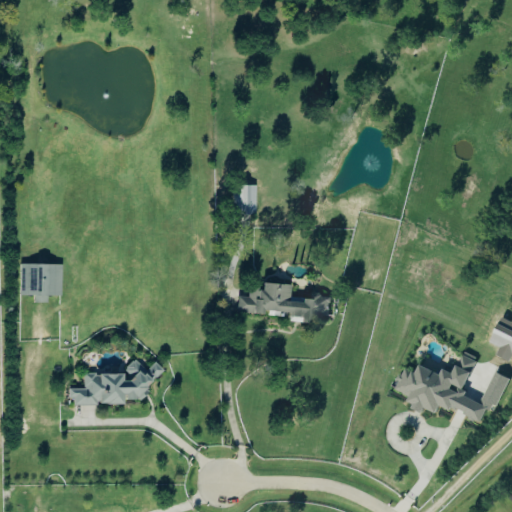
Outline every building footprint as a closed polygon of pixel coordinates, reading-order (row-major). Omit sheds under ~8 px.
[(257,215),(257,186),(235,186),(235,215),(257,215)] [(62,266),(21,265),(21,296),(35,296),(35,302),(47,302),(47,297),(62,297),(62,266)] [(238,314),(263,314),(263,312),(289,313),(289,322),(313,322),(313,316),(331,316),(331,296),(314,295),(313,300),(291,300),(291,286),(263,285),(263,291),(249,291),(249,298),(238,297),(238,314)] [(482,422),(506,387),(508,377),(500,371),(480,399),(467,397),(475,359),(466,353),(454,370),(446,368),(444,370),(421,365),(418,370),(407,368),(399,380),(397,386),(395,389),(426,410),(427,408),(438,411),(442,405),(463,410),(482,422)] [(84,373),(84,388),(69,388),(69,396),(77,405),(96,405),(97,404),(123,403),(123,399),(141,398),(148,392),(147,385),(164,370),(156,361),(146,370),(137,360),(134,360),(128,366),(128,385),(123,379),(123,372),(99,373),(100,372),(84,373)]
